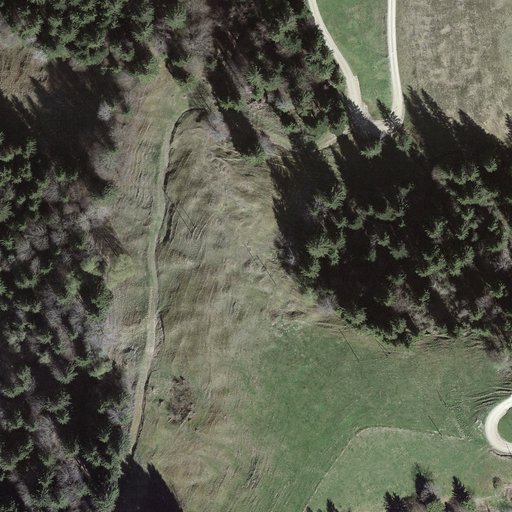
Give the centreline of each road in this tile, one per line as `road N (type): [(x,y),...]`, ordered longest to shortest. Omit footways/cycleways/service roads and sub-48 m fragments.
road 1 (track): [(111,511),(136,419),(153,286),(150,242),(173,121),(199,104),(302,148),(360,118)]
road 2 (track): [(392,0),(396,117),(379,128),(360,118),(311,0)]
